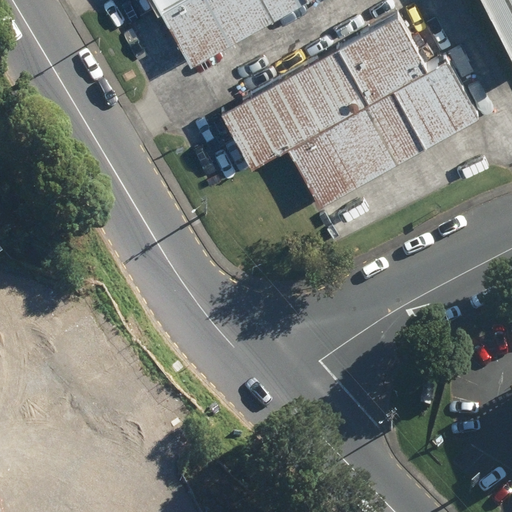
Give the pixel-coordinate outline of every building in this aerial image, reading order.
[(301,0),(177,0),(164,7),(194,61),(301,0)] [(511,0),(492,0),(511,37),(511,0)] [(291,143),(323,198),(479,109),(447,53),(427,64),(395,8),(220,107),(253,164),(291,143)] [(0,198),(20,187),(0,152),(0,198)] [(67,282),(0,224),(0,294),(32,322),(67,282)] [(182,511),(195,497),(128,443),(71,511),(182,511)]
